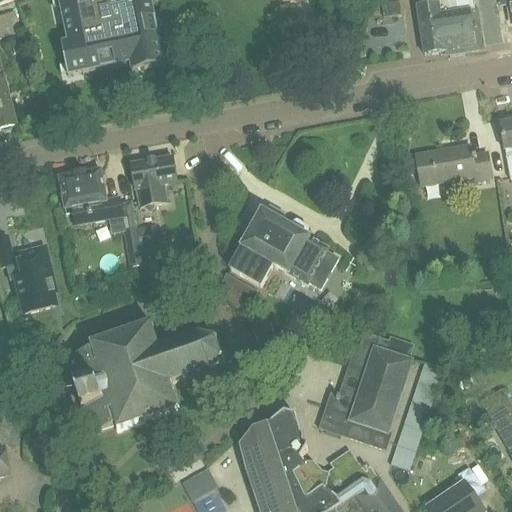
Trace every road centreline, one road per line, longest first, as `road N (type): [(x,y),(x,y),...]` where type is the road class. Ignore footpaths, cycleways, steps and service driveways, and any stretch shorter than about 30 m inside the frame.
road 1 (residential): [(110,489),(190,458),(262,400),(201,279)]
road 2 (tertiary): [(209,124),(511,67)]
road 3 (residential): [(201,279),(71,335),(49,371),(53,421)]
road 4 (tertiary): [(0,165),(209,124)]
road 5 (residential): [(201,279),(214,230),(198,186),(223,153),(209,124)]
